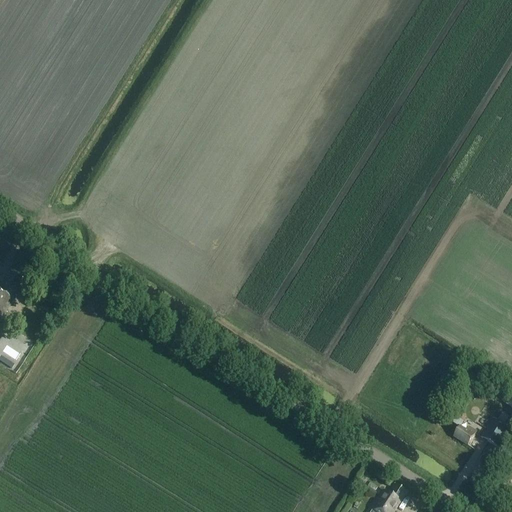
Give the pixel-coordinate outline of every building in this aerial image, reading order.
[(14,297),(23,282),(11,274),(1,289),(0,287),(0,321),(15,298),(14,297)] [(486,331),(494,335),(503,318),(496,314),(486,331)] [(506,427),(511,419),(503,415),(499,422),(506,427)] [(500,450),(511,431),(492,419),(480,437),(500,450)] [(467,446),(476,432),(468,428),(465,432),(460,429),(454,438),(467,446)] [(374,511),(393,511),(406,493),(394,485),(388,494),(383,491),(371,510),(374,511)]
